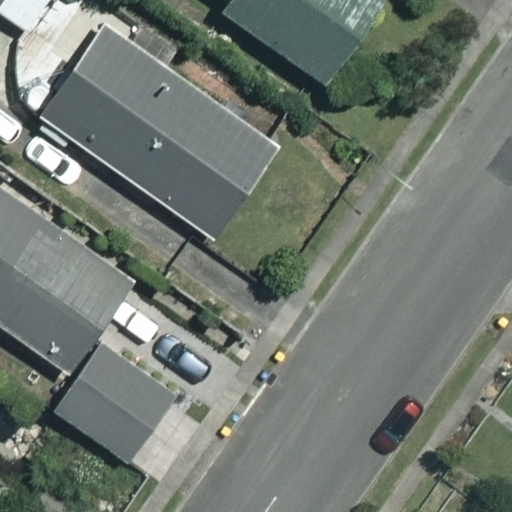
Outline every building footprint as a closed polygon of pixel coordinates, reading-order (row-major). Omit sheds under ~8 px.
[(43,0),(0,0),(0,8),(24,26),(43,0)] [(370,0),(216,0),(216,1),(317,74),(370,0)] [(274,141),(100,17),(36,108),(209,232),(274,141)] [(126,273),(0,185),(0,322),(62,365),(126,273)] [(171,389),(109,335),(45,408),(107,462),(171,389)]
